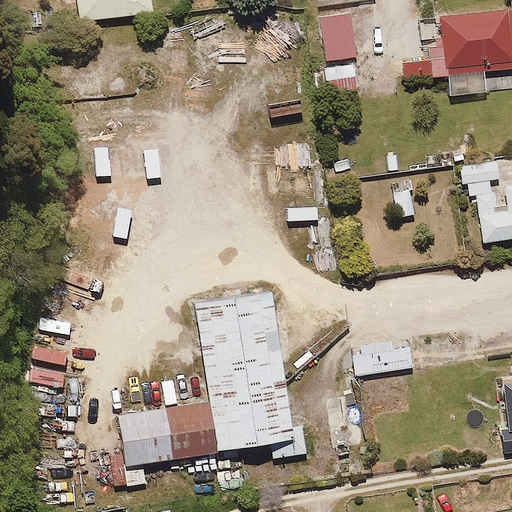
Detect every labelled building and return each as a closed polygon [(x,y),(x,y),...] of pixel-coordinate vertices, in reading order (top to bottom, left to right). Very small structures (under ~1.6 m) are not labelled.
[(79,0),(83,23),(156,12),(153,0),(79,0)] [(339,0),(338,0),(301,5),(309,54),(345,51),(339,0)] [(482,79),(511,77),(511,12),(437,16),(438,42),(421,43),(423,82),(443,81),(444,99),(483,97),(482,79)] [(479,154),(443,160),(445,177),(450,178),(452,190),(459,189),(465,234),(511,228),(511,173),(488,177),(490,198),(480,200),(474,173),(483,173),(479,154)] [(191,392),(99,407),(108,460),(276,432),(251,284),(175,296),(191,392)] [(348,344),(350,380),(410,377),(408,341),(348,344)] [(497,374),(485,375),(490,422),(511,419),(511,353),(495,355),(497,374)] [(360,392),(324,395),(329,451),(365,448),(360,392)]
